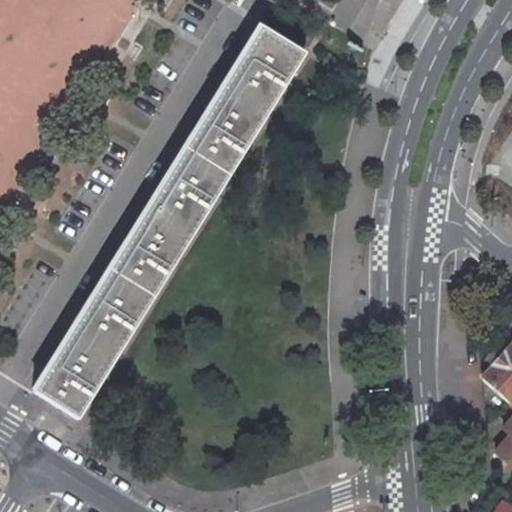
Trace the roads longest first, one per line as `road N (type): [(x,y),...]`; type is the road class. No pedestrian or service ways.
road 1 (primary): [(468,0),(430,61),(394,163),(386,312),(399,511)]
road 2 (primary): [(433,511),(422,306),(431,219)]
road 3 (primary): [(431,219),(459,104),(511,11)]
